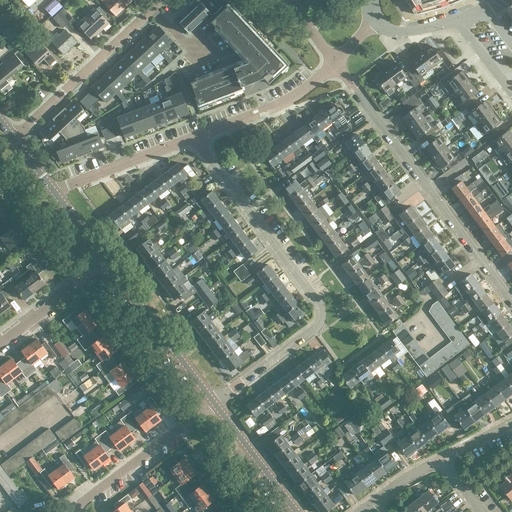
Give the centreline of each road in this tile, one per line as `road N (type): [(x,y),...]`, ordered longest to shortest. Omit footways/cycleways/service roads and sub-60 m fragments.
road 1 (residential): [(215,403),(316,327),(320,308),(193,138)]
road 2 (residential): [(334,62),(511,302)]
road 3 (residential): [(12,138),(163,0)]
road 4 (residential): [(215,403),(105,260)]
road 5 (residential): [(80,511),(87,497),(215,403)]
road 6 (residential): [(193,138),(281,104),(334,62)]
road 7 (residential): [(55,191),(193,138)]
road 8 (residential): [(0,345),(105,260)]
road 9 (residential): [(296,511),(215,403)]
